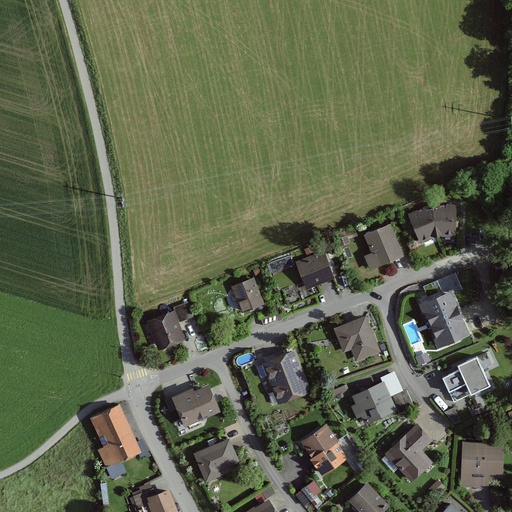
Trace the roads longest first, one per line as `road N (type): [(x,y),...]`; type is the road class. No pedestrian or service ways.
road 1 (unclassified): [(64,0),(106,172),(117,267)]
road 2 (residential): [(217,355),(248,430),(300,511)]
road 3 (residential): [(217,355),(379,289)]
road 4 (unclassified): [(0,475),(96,404),(136,389)]
road 5 (residential): [(136,389),(194,511)]
road 6 (residential): [(117,267),(136,389)]
